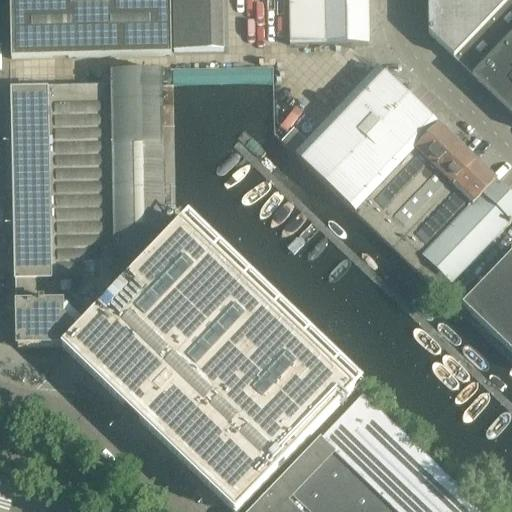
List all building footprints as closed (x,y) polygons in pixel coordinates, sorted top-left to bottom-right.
[(171,57),(170,0),(9,0),(11,61),(171,57)] [(220,53),(219,0),(172,0),(173,54),(220,53)] [(369,45),(367,0),(289,0),(290,47),(369,45)] [(454,60),(511,0),(427,0),(428,35),(454,60)] [(511,116),(511,0),(454,60),(453,60),(511,116)] [(437,126),(408,98),(379,70),(355,95),(413,151),(437,126)] [(161,89),(161,74),(111,75),(112,90),(161,89)] [(175,231),(175,207),(172,89),(161,89),(112,90),(12,92),(17,349),(62,348),(175,231)] [(354,213),(413,151),(355,95),(308,144),(295,157),(354,213)] [(392,250),(476,164),(438,127),(437,126),(413,151),(354,213),(392,250)] [(308,144),(293,131),(281,144),(295,157),(308,144)] [(441,297),(511,223),(511,198),(476,164),(392,250),(441,297)] [(187,218),(175,231),(62,348),(233,511),(237,511),(360,384),(187,218)] [(511,354),(511,255),(463,307),(511,354)] [(481,511),(363,399),(254,511),(481,511)]
